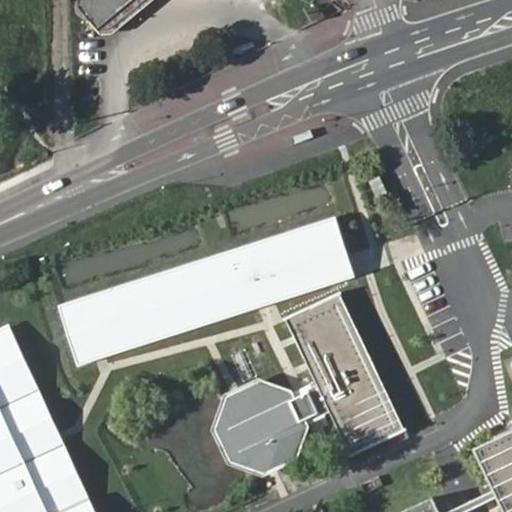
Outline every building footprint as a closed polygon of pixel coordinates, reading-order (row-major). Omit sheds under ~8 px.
[(77,0),(75,1),(94,25),(124,0),(77,0)] [(337,219),(56,308),(75,367),(356,278),(337,219)] [(403,431),(337,296),(309,308),(283,320),(313,381),(281,394),(258,386),(222,403),(213,430),(230,463),(259,473),(291,458),(298,430),(324,418),(329,416),(348,457),(403,431)] [(94,511),(7,325),(0,328),(0,511),(94,511)] [(511,511),(511,369),(510,370),(511,374),(511,431),(470,452),(498,511),(511,511)] [(440,511),(435,500),(408,511),(440,511)]
